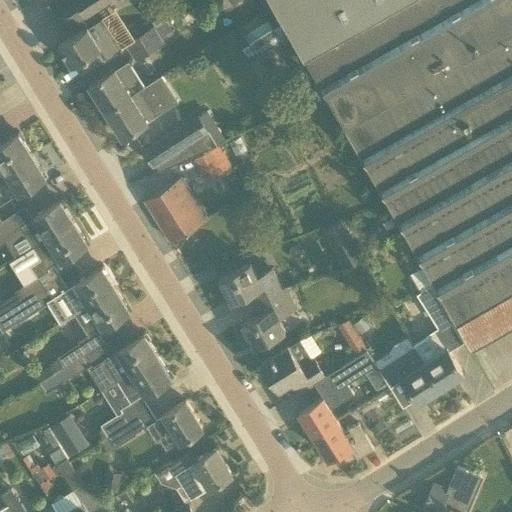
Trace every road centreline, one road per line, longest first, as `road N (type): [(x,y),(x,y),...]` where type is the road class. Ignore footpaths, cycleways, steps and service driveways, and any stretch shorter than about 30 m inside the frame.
road 1 (residential): [(304,496),(127,229),(0,14)]
road 2 (unclassified): [(326,511),(511,399)]
